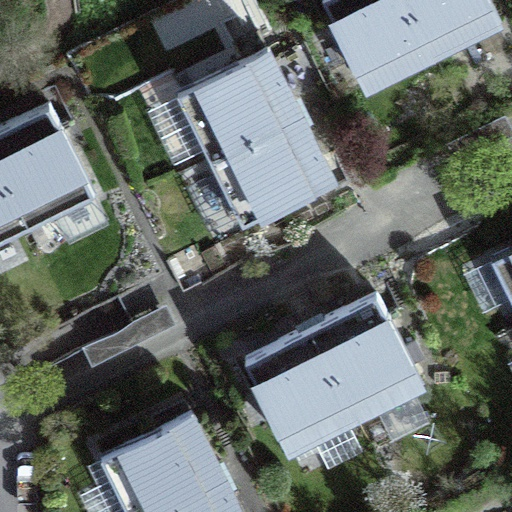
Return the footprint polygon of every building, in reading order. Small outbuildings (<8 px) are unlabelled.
[(432,50),(408,0),(325,0),(365,82),(432,50)] [(408,0),(432,50),(499,18),(490,0),(408,0)] [(210,155),(300,110),(267,44),(177,89),(210,155)] [(0,123),(0,164),(28,221),(94,189),(49,99),(0,123)] [(300,110),(210,155),(243,219),(332,174),(300,110)] [(0,235),(28,221),(0,164),(0,235)] [(511,296),(511,242),(490,253),(511,296)] [(309,321),(355,412),(421,379),(376,288),(309,321)] [(355,412),(309,321),(245,354),(291,444),(355,412)] [(128,511),(144,511),(224,474),(190,410),(100,452),(128,511)] [(242,511),(224,474),(144,511),(242,511)]
